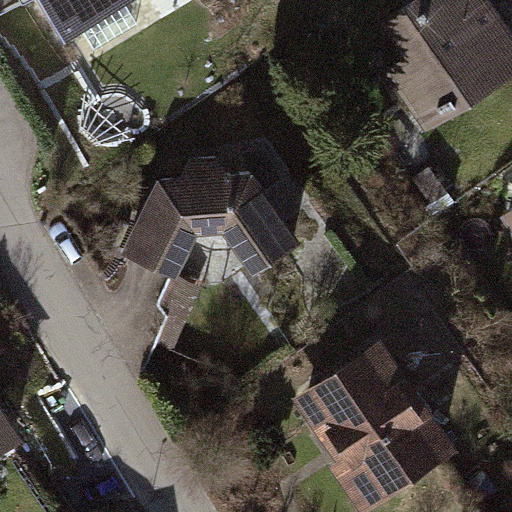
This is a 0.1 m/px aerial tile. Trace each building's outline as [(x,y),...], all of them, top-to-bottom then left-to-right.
[(44,0),(67,36),(82,27),(96,49),(139,24),(126,3),(132,0),(44,0)] [(487,0),(410,0),(384,19),(450,112),(511,68),(511,0),(495,0),(490,4),(487,0)] [(182,175),(159,177),(125,252),(178,278),(196,231),(223,229),(253,269),(297,236),(249,170),(228,172),(216,154),(191,156),(182,175)] [(448,445),(376,343),(302,395),(306,400),(304,411),(316,429),(327,429),(347,459),(356,453),(383,491),(448,445)] [(0,410),(0,447),(17,436),(0,410)] [(65,480),(85,511),(95,511),(135,486),(111,450),(65,480)] [(64,511),(71,508),(47,472),(0,504),(0,507),(3,511),(64,511)]
